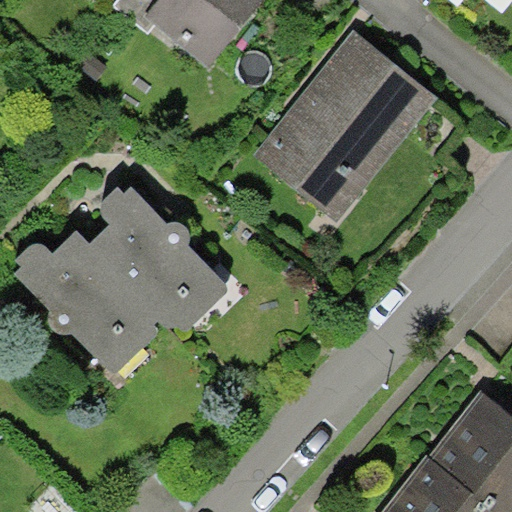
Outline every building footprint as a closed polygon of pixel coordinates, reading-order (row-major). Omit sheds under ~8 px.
[(265,0),(120,0),(108,16),(147,46),(156,35),(207,75),(265,0)] [(430,105),(342,38),(246,162),(335,230),(430,105)] [(166,222),(131,184),(123,191),(116,186),(106,196),(103,198),(101,203),(101,207),(101,211),(103,215),(109,222),(88,241),(75,229),(50,250),(47,246),(43,244),(40,241),(35,242),(31,243),(16,259),(21,267),(16,272),(50,310),(48,324),(61,332),(71,332),(111,370),(159,330),(153,324),(158,319),(167,327),(186,330),(229,286),(186,245),(188,242),(189,237),(189,233),(187,229),(185,225),(183,223),(179,221),(174,221),(170,221),(166,222)] [(511,511),(511,419),(471,387),(417,454),(489,511),(511,511)] [(489,511),(417,454),(369,511),(489,511)]
